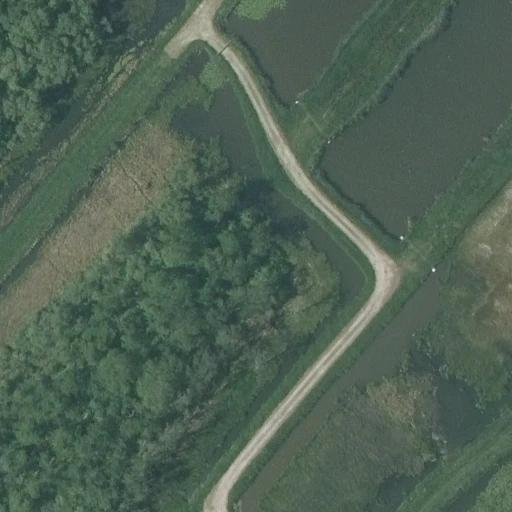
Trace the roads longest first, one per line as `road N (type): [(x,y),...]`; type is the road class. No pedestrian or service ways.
road 1 (track): [(199,25),(235,58),(299,179),(390,274),(222,489),(220,511)]
road 2 (track): [(219,0),(0,260)]
